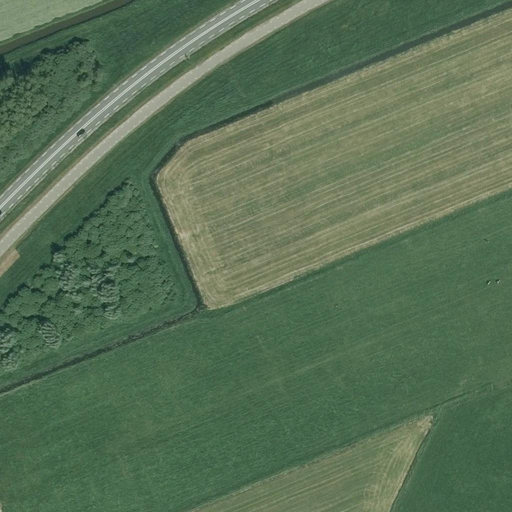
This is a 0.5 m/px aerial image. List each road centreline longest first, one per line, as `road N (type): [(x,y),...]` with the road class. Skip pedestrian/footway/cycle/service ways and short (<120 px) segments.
road 1 (unclassified): [(0,243),(213,55),(317,0)]
road 2 (primary): [(0,207),(118,96),(261,0)]
